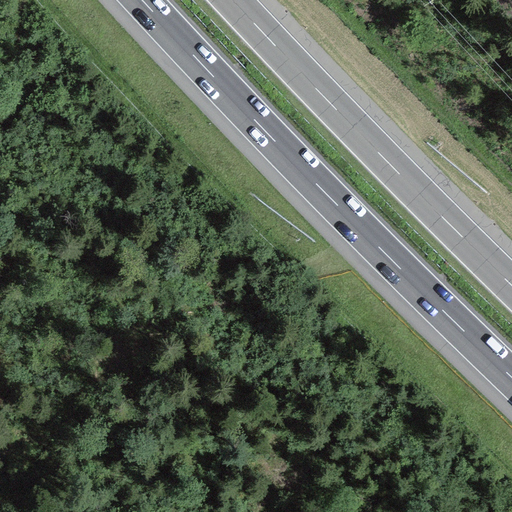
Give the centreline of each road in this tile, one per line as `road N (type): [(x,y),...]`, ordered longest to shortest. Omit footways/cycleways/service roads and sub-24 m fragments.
road 1 (motorway): [(142,0),(511,377)]
road 2 (motorway): [(511,285),(232,0)]
